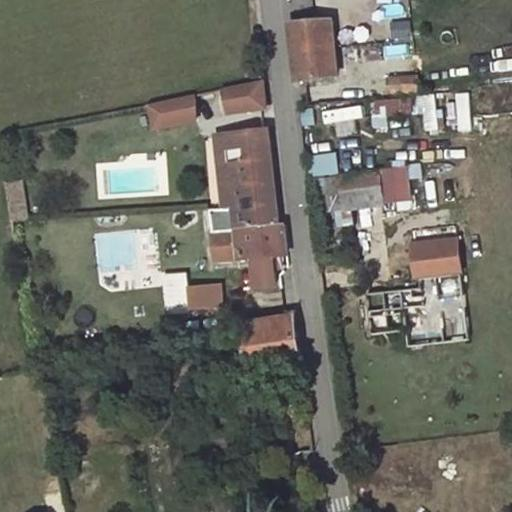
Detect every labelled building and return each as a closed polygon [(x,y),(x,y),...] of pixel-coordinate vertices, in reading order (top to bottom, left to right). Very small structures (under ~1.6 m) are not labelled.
[(333,20),(290,23),(297,81),(338,76),(333,20)] [(419,92),(419,86),(418,77),(389,79),(390,94),(419,92)] [(267,109),(263,83),(225,90),(230,113),(267,109)] [(196,103),(195,96),(151,105),(155,128),(196,120),(196,103)] [(279,228),(268,131),(218,136),(222,182),(232,181),(234,206),(235,222),(237,232),(279,228)] [(379,172),(338,177),(344,208),(383,203),(379,172)] [(338,177),(324,179),(329,210),(344,208),(338,177)] [(7,182),(9,195),(23,193),(21,180),(7,182)] [(232,181),(222,182),(225,207),(234,206),(232,181)] [(9,195),(10,202),(24,201),(23,193),(9,195)] [(235,222),(234,206),(225,207),(207,208),(209,223),(235,222)] [(13,225),(15,239),(24,239),(23,224),(13,225)] [(237,232),(212,235),(216,265),(253,262),(257,292),(277,289),(274,267),(282,266),(282,258),(288,257),(283,226),(279,228),(237,232)] [(410,240),(412,276),(462,273),(460,237),(410,240)] [(18,264),(27,263),(24,239),(15,239),(18,264)] [(18,264),(21,284),(29,283),(27,263),(18,264)] [(448,275),(450,336),(464,336),(462,275),(448,275)] [(24,305),(31,303),(29,283),(21,284),(24,305)] [(221,286),(190,289),(192,312),(224,309),(221,286)] [(424,289),(368,295),(373,335),(436,326),(434,309),(428,310),(424,289)] [(24,305),(26,317),(33,316),(31,303),(24,305)] [(26,317),(28,335),(45,333),(42,314),(33,316),(26,317)] [(295,316),(243,325),(250,371),(302,363),(295,316)] [(240,428),(227,431),(237,468),(241,487),(261,484),(298,472),(283,427),(249,433),(253,448),(240,428)] [(227,431),(212,433),(220,471),(237,468),(227,431)] [(151,511),(143,457),(128,459),(135,511),(151,511)]
